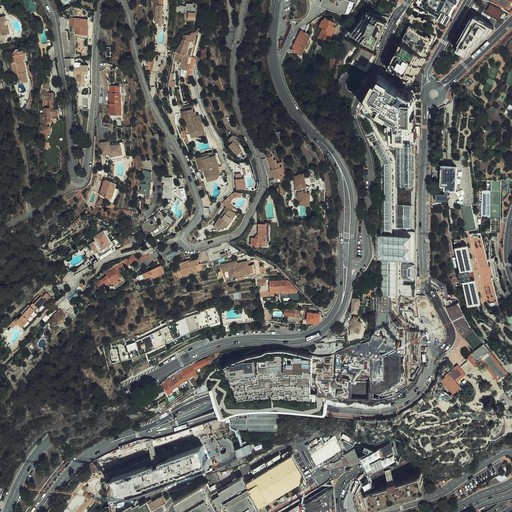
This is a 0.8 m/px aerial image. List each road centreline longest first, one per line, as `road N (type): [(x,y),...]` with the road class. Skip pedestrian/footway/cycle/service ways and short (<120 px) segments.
road 1 (primary): [(511,223),(388,121),(254,51),(151,30),(0,46)]
road 2 (residential): [(246,0),(234,101),(262,186),(242,229),(197,247),(182,238),(198,204),(147,99),(120,0)]
road 3 (primary): [(140,432),(216,401),(226,369),(221,290),(182,190),(58,0)]
road 4 (primary): [(5,511),(32,454),(50,438),(198,351),(234,340),(308,337),(336,314),(344,278)]
road 5 (primary): [(0,353),(112,327),(160,331),(230,358),(311,422),(353,511)]
road 6 (residential): [(99,0),(89,157),(78,185),(55,20),(43,0)]
road 7 (primary): [(345,261),(346,190),(277,79),(275,0)]
road 8 (residential): [(352,472),(321,476),(302,449),(290,447),(196,483),(157,511)]
road 9 (secondary): [(256,403),(391,408),(421,389),(433,365)]
road 10 (secondary): [(423,280),(429,101)]
road 11 (residential): [(362,263),(370,191),(355,121),(362,93)]
road 12 (tertiary): [(352,472),(390,450),(511,412)]
road 13 (residential): [(68,511),(89,483),(200,441)]
road 14 (tertiary): [(511,455),(388,511)]
road 15 (primary): [(37,511),(80,462),(140,432)]
road 16 (secondary): [(256,403),(201,398),(140,432)]
road 17 (secondary): [(140,432),(256,403)]
